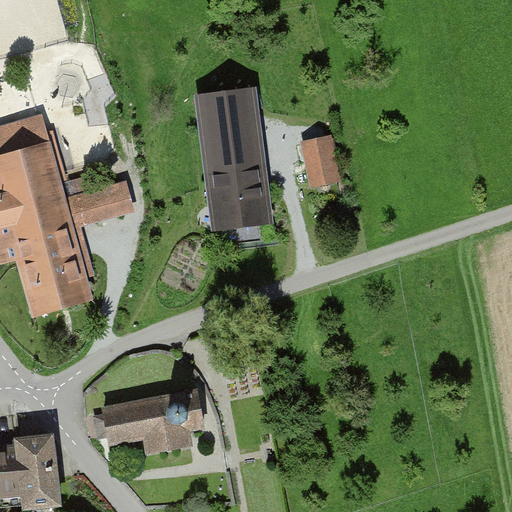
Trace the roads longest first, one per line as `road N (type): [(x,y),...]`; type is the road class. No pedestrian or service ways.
road 1 (unclassified): [(47,398),(123,345),(511,214)]
road 2 (unclassified): [(47,398),(55,419),(135,511)]
